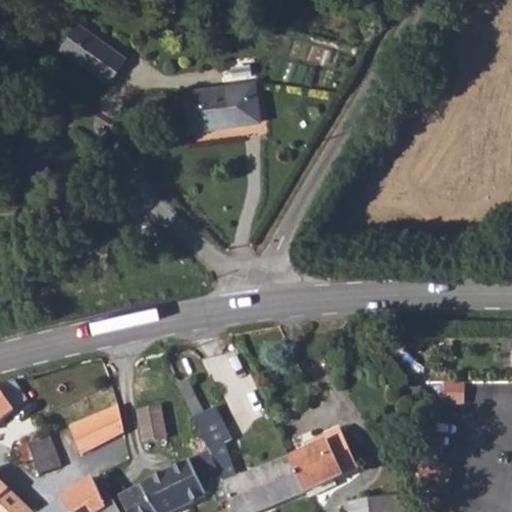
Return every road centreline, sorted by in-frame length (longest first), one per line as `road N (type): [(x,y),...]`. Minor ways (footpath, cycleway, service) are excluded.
road 1 (unclassified): [(424,0),(282,239),(261,307)]
road 2 (unclassified): [(0,224),(159,206),(261,307)]
road 3 (unknown): [(128,327),(114,381),(127,412),(126,452),(34,501),(0,467)]
road 4 (secondary): [(261,307),(128,327),(0,359)]
road 5 (secondary): [(511,297),(261,307)]
road 6 (track): [(0,38),(30,82),(84,123),(159,206)]
